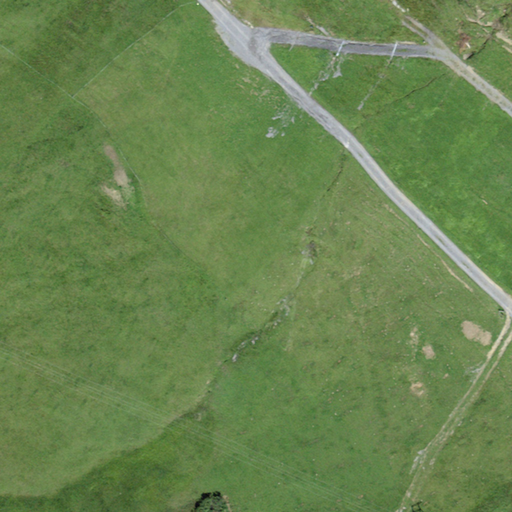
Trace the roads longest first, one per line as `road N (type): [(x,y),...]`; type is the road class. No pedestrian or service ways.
road 1 (track): [(207,0),(511,310)]
road 2 (track): [(241,36),(436,53),(511,109)]
